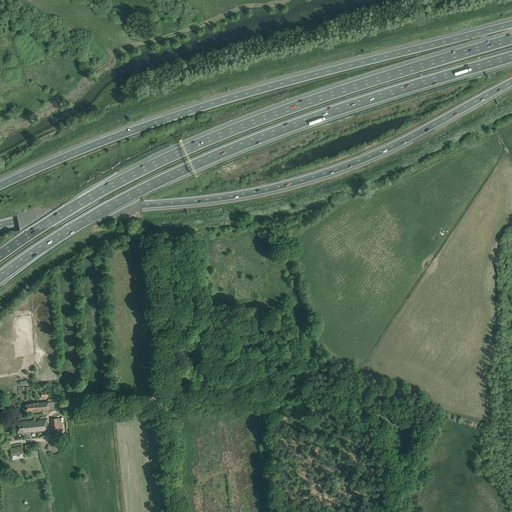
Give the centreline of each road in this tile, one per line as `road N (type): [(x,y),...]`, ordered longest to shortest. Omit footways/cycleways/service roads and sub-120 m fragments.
road 1 (motorway): [(0,277),(81,222),(204,160),(511,55)]
road 2 (motorway): [(511,38),(277,112),(171,155),(0,254)]
road 3 (motorway): [(0,225),(271,189),(385,149),(511,82)]
road 4 (motorway): [(511,24),(184,112),(0,185)]
road 5 (unclassified): [(164,402),(146,237),(252,224),(382,189),(488,134)]
road 6 (unclassified): [(164,402),(345,389),(365,376)]
road 7 (unclassified): [(0,449),(48,436),(47,410),(164,402)]
